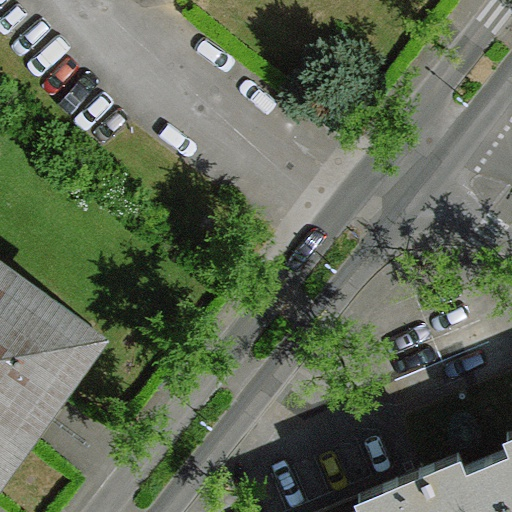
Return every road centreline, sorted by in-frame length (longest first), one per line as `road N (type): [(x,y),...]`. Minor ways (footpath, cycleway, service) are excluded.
road 1 (tertiary): [(383,155),(101,511)]
road 2 (tertiary): [(161,511),(422,184)]
road 3 (tertiary): [(509,0),(429,97)]
